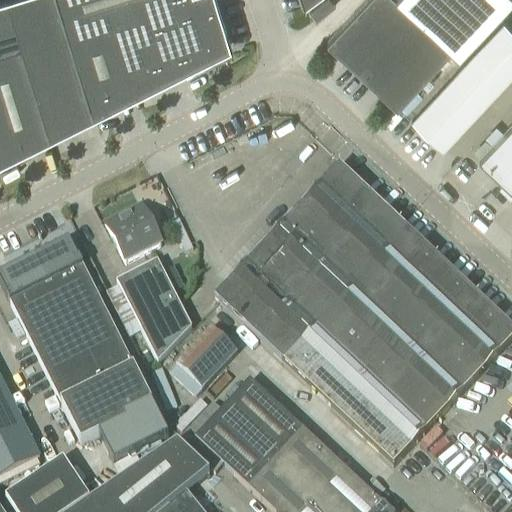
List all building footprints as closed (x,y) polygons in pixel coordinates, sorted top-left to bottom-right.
[(0,0),(0,49),(20,43),(6,0),(0,0)] [(6,0),(20,43),(47,126),(92,112),(88,105),(90,104),(66,29),(56,0),(6,0)] [(56,0),(66,29),(112,15),(160,0),(56,0)] [(160,0),(112,15),(133,83),(178,69),(179,71),(211,55),(209,50),(214,48),(216,52),(225,48),(228,42),(215,0),(160,0)] [(363,0),(325,41),(385,96),(395,106),(450,48),(418,18),(398,0),(363,0)] [(66,29),(90,104),(136,90),(132,83),(133,83),(112,15),(66,29)] [(440,149),(511,71),(511,30),(502,21),(409,121),(440,149)] [(0,49),(0,161),(6,158),(1,149),(48,134),(45,127),(47,126),(20,43),(0,49)] [(511,120),(478,157),(511,188),(511,120)] [(214,300),(392,468),(511,341),(511,331),(338,168),(214,300)] [(103,226),(124,266),(159,248),(139,207),(103,226)] [(150,405),(132,370),(68,244),(0,278),(0,289),(80,447),(125,424),(122,420),(150,405)] [(190,331),(178,307),(157,265),(116,286),(157,366),(190,331)] [(201,392),(236,355),(210,331),(175,368),(201,392)] [(194,441),(269,511),(385,511),(249,383),(194,441)] [(0,486),(38,467),(36,462),(38,461),(30,444),(15,451),(0,420),(0,486)] [(177,449),(85,511),(196,511),(185,498),(209,479),(177,449)] [(12,511),(74,511),(89,503),(62,463),(5,501),(12,511)]
